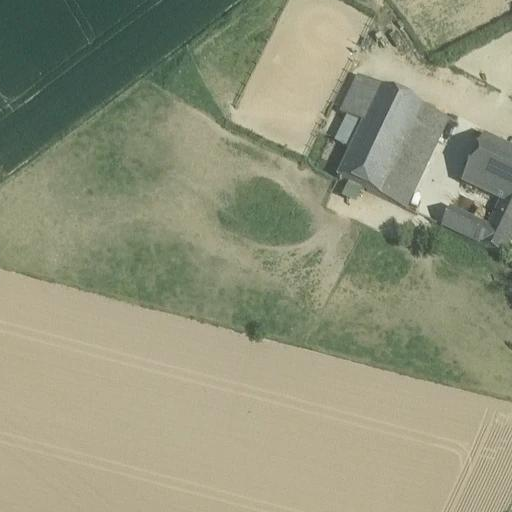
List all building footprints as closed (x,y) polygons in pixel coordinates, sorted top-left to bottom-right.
[(422,110),(357,79),(340,116),(346,119),(363,127),(350,153),(337,181),(348,186),(363,192),(405,212),(428,164),(403,152),(422,112),(421,111),(422,110)] [(403,152),(428,164),(448,122),(422,110),(421,111),(422,112),(403,152)] [(363,127),(346,119),(334,145),(350,153),(363,127)] [(511,210),(511,153),(484,140),(461,187),(500,205),(511,210)] [(363,192),(348,186),(342,199),(356,206),(363,192)] [(488,230),(480,248),(501,258),(511,234),(511,210),(500,205),(488,230)] [(480,248),(488,230),(449,212),(441,230),(480,248)]
